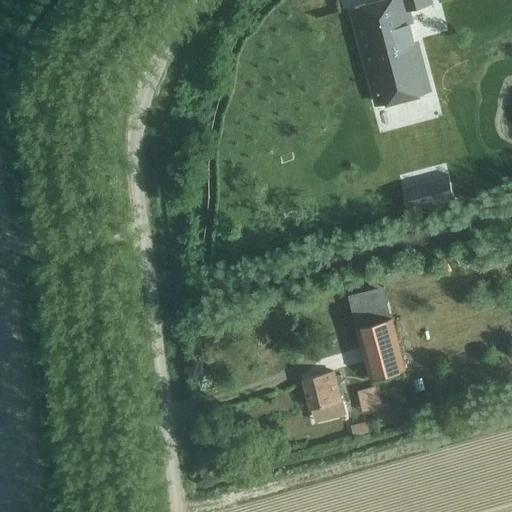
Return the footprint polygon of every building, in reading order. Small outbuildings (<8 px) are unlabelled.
[(431,1),(430,0),(369,0),(353,4),(379,102),(426,90),(405,8),(431,1)] [(392,315),(356,324),(369,376),(404,367),(392,316),(392,315)] [(333,371),(304,378),(310,406),(321,403),(325,419),(344,415),(340,399),(333,371)] [(423,377),(414,379),(417,390),(426,388),(423,377)] [(367,421),(351,424),(354,434),(370,430),(367,421)]
